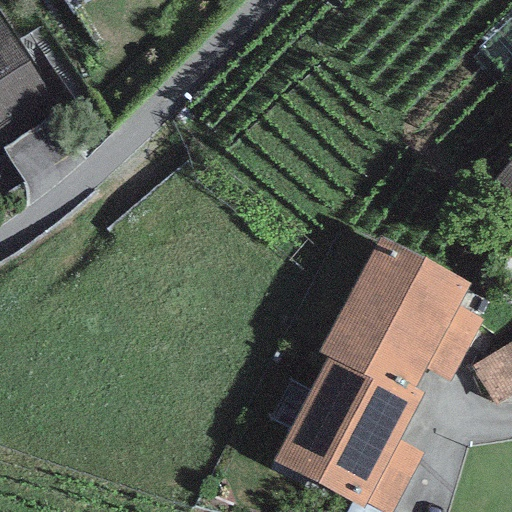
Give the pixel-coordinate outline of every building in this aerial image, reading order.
[(0,20),(0,144),(1,144),(0,141),(0,126),(48,95),(0,20)] [(511,157),(489,183),(511,200),(511,157)] [(469,284),(377,237),(318,353),(328,358),(410,399),(415,389),(426,366),(450,378),(480,319),(458,307),(469,284)] [(511,342),(472,365),(495,406),(511,396),(511,342)] [(422,393),(415,389),(410,399),(328,358),(274,464),(364,509),(367,502),(387,511),(390,511),(420,452),(398,441),(422,393)]
